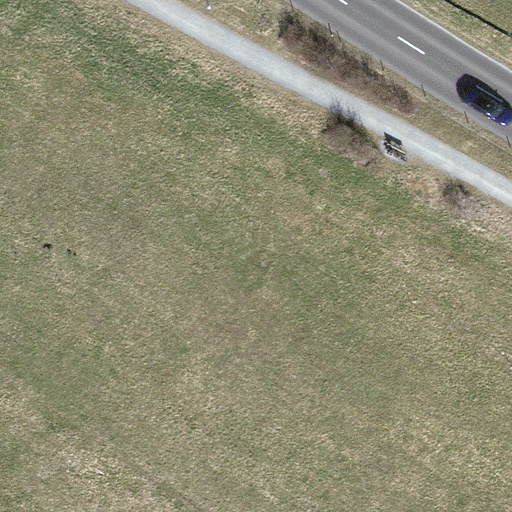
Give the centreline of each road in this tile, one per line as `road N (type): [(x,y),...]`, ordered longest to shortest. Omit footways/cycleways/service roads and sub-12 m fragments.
road 1 (track): [(511,197),(157,0)]
road 2 (secondary): [(345,0),(511,107)]
